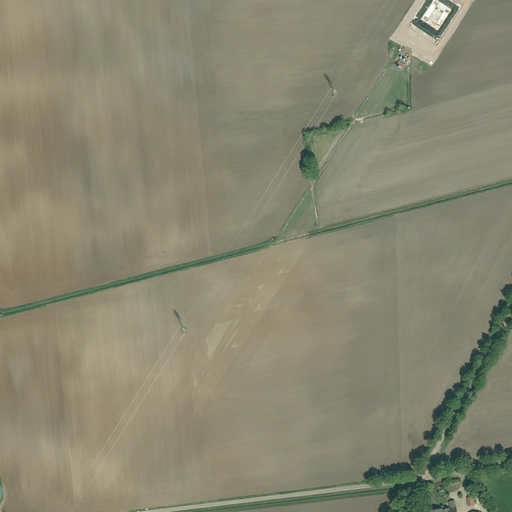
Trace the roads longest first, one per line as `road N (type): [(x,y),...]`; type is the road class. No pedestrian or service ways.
road 1 (unclassified): [(154,511),(421,479)]
road 2 (residential): [(421,479),(511,312)]
